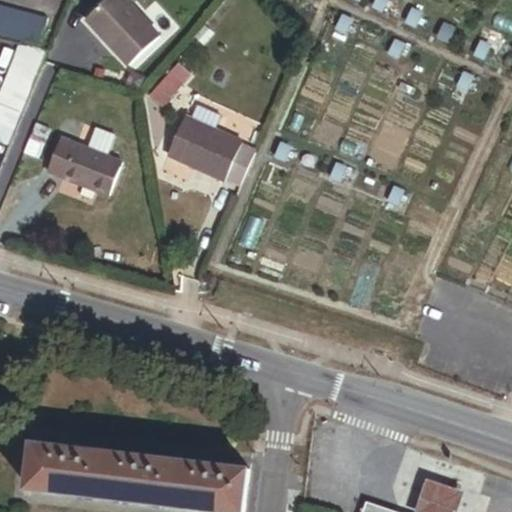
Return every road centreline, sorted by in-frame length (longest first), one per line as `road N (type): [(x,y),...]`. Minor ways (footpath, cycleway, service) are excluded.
road 1 (primary): [(288,370),(0,286)]
road 2 (primary): [(511,439),(288,370)]
road 3 (residential): [(272,511),(288,370)]
